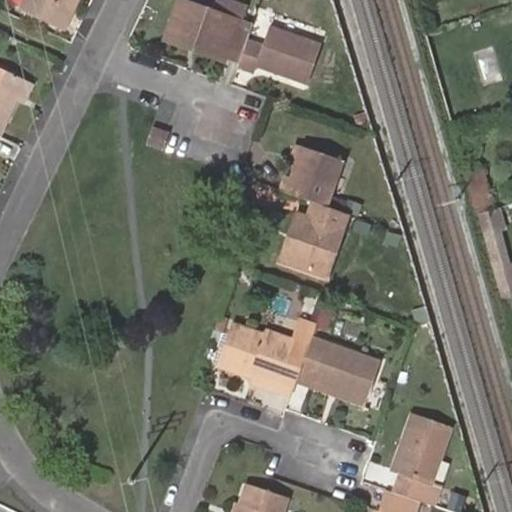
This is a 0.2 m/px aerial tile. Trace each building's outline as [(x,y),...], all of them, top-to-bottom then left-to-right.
[(19,0),(58,18),(67,0),(65,0),(19,0)] [(234,59),(242,40),(247,26),(240,24),(212,13),(177,0),(175,0),(161,37),(179,45),(182,38),(221,53),(234,59)] [(240,24),(246,7),(225,0),(216,0),(212,13),(240,24)] [(234,59),(232,66),(248,73),(251,66),(301,86),(316,49),(265,29),(259,46),(242,40),(234,59)] [(218,60),(221,53),(182,38),(179,45),(218,60)] [(0,122),(21,77),(0,68),(0,122)] [(165,135),(150,129),(144,144),(159,150),(165,135)] [(294,173),(299,175),(307,154),(302,152),(294,173)] [(289,186),(284,201),(313,213),(327,218),(347,170),(307,154),(299,175),(294,187),(289,186)] [(463,190),(474,211),(493,202),(483,181),(463,190)] [(500,226),(494,207),(475,212),(480,232),(500,226)] [(324,289),(349,227),(327,218),(313,213),(307,227),(288,275),(324,289)] [(288,275),(307,227),(297,223),(278,271),(288,275)] [(511,300),(511,270),(500,226),(480,232),(501,304),(511,300)] [(313,328),(328,330),(331,303),(316,302),(313,328)] [(273,401),(290,407),(296,391),(304,368),(312,346),(316,337),(300,331),(293,351),(263,339),(262,343),(233,333),(218,372),(255,387),(275,395),(273,401)] [(319,373),(327,352),(312,346),(304,368),(319,373)] [(304,368),(296,391),(312,397),(314,391),(329,396),(365,410),(380,371),(327,352),(319,373),(304,368)] [(252,393),(273,401),(275,395),(255,387),(252,393)] [(365,410),(329,396),(327,403),(362,416),(365,410)] [(421,506),(433,511),(441,487),(430,483),(450,431),(414,418),(395,470),(404,474),(395,495),(421,506)] [(284,511),(288,503),(247,488),(239,511),(284,511)] [(395,495),(388,492),(380,511),(418,511),(421,506),(395,495)]
